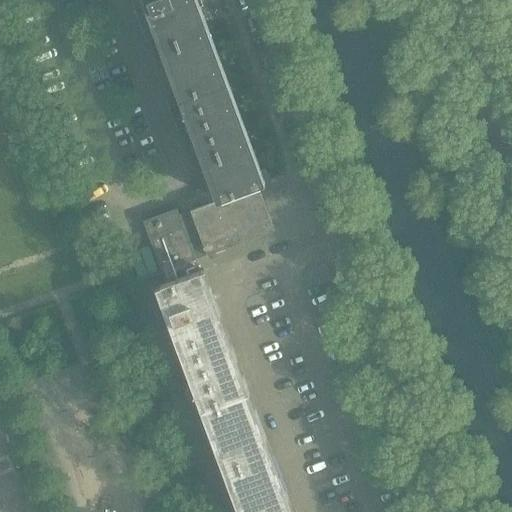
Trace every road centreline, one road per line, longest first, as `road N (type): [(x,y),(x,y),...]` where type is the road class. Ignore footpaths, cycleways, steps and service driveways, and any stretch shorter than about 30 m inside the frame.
road 1 (unclassified): [(439,511),(252,0)]
road 2 (tertiary): [(511,155),(454,0)]
